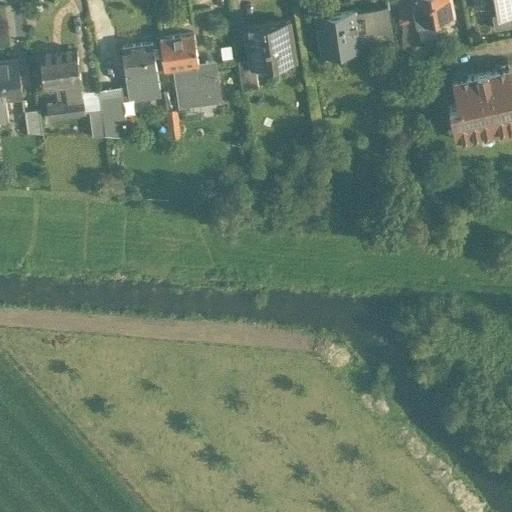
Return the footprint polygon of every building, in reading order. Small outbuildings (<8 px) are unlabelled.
[(413,0),(399,0),(399,5),(400,20),(416,17),(417,17),(413,0)] [(413,0),(417,17),(416,17),(418,24),(435,20),(435,16),(454,12),(451,0),(413,0)] [(511,0),(495,0),(497,12),(498,13),(511,10),(511,0)] [(399,5),(387,7),(390,25),(400,24),(400,20),(399,5)] [(353,8),(316,13),(321,51),(358,46),(356,32),(390,27),(390,25),(387,7),(387,6),(353,11),(353,8)] [(511,10),(498,13),(497,12),(493,12),(496,26),(511,22),(511,10)] [(286,18),(247,24),(252,55),(253,65),(255,64),(293,59),(286,18)] [(198,60),(194,30),(160,35),(165,66),(177,64),(178,74),(176,75),(180,102),(220,96),(214,58),(198,60)] [(153,40),(122,44),(129,95),(160,91),(153,40)] [(76,48),(40,53),(45,85),(65,82),(67,98),(47,101),(49,115),(85,109),(76,48)] [(252,55),(238,57),(242,86),(259,84),(255,64),(253,65),(252,55)] [(17,56),(0,58),(0,111),(8,111),(5,94),(22,91),(17,56)] [(511,65),(511,63),(452,77),(458,102),(449,104),(456,137),(511,124),(511,65)] [(120,84),(98,86),(101,106),(105,133),(125,134),(121,106),(124,105),(120,84)] [(39,106),(24,108),(28,129),(43,130),(39,106)] [(101,106),(89,108),(93,132),(105,133),(101,106)] [(176,107),(167,108),(171,134),(179,135),(176,107)]
